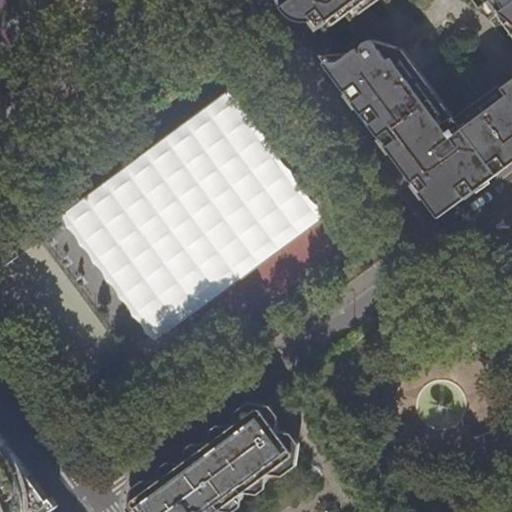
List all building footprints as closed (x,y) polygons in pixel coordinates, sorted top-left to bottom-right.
[(511,0),(286,0),(291,6),(288,8),(294,17),(300,21),(305,21),(319,18),(324,25),(334,18),(342,27),(366,10),(370,16),(391,0),(480,0),(489,13),(499,7),(511,25),(511,0)] [(452,206),(511,160),(511,81),(455,122),(403,50),(378,38),(375,39),(369,41),(366,44),(365,47),(365,52),(361,55),(350,54),(334,65),(383,132),(435,203),(444,196),(452,206)] [(248,106),(269,91),(265,84),(244,99),(248,106)] [(225,86),(51,207),(142,338),(316,217),(225,86)] [(312,149),(269,91),(248,106),(291,165),(312,149)] [(312,149),(291,165),(296,172),(318,157),(312,149)] [(321,218),(217,283),(239,319),(344,254),(321,218)] [(220,511),(220,506),(228,508),(244,495),(245,488),(252,490),(270,477),(270,469),(277,471),(293,460),(296,443),(286,431),(279,430),(280,423),(269,409),(251,406),(236,417),(234,425),(226,424),(210,436),(209,443),(201,442),(184,454),(183,462),(176,461),(159,473),(158,480),(150,480),(135,490),(134,508),(136,511),(220,511)] [(0,498),(31,475),(8,444),(9,442),(8,441),(0,446),(0,498)] [(45,511),(56,505),(50,498),(49,499),(31,475),(0,498),(0,511),(45,511)]
